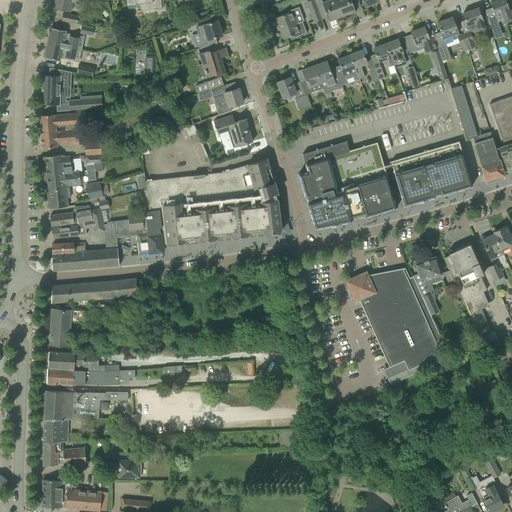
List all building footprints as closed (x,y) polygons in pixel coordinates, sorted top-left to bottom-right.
[(55,0),(54,9),(64,11),(70,12),(72,2),(81,4),(81,0),(55,0)] [(125,0),(126,1),(126,5),(139,4),(139,10),(161,8),(160,0),(125,0)] [(320,14),(314,0),(312,0),(306,2),(314,22),(321,19),(319,15),(320,14)] [(314,0),(320,14),(326,13),(329,22),(342,17),(335,0),(327,0),(323,2),(321,0),(314,0)] [(335,0),(342,17),(355,12),(352,3),(357,1),(356,0),(335,0)] [(505,0),(497,0),(490,3),(493,12),(494,14),(500,12),(504,22),(511,19),(511,21),(511,12),(510,13),(508,7),(505,0)] [(463,34),(469,49),(475,46),(470,33),(478,31),(485,28),(483,22),(482,20),(477,7),(462,13),(469,31),(463,34)] [(275,18),(283,39),(291,36),(292,38),(306,33),(302,22),(297,23),(292,12),(275,18)] [(61,21),(77,24),(79,17),(63,13),(61,21)] [(438,51),(441,61),(442,61),(450,58),(443,38),(451,36),(452,40),(457,38),(462,51),(469,49),(463,34),(458,35),(456,30),(452,17),(437,22),(440,32),(433,34),(437,48),(438,51)] [(490,26),(492,32),(493,32),(495,38),(502,36),(499,30),(500,30),(495,17),(488,20),(488,21),(490,26)] [(222,36),(217,20),(196,27),(198,35),(199,35),(201,42),(196,43),(198,49),(217,43),(215,38),(222,36)] [(81,25),(80,33),(92,36),(93,28),(81,25)] [(425,52),(437,48),(433,34),(431,30),(426,32),(425,27),(417,29),(417,28),(411,30),(412,31),(410,32),(415,45),(422,42),(425,52)] [(50,28),(47,42),(76,48),(79,38),(69,36),(68,39),(64,38),(66,31),(50,28)] [(405,60),(402,52),(401,49),(397,39),(385,44),(390,57),(393,65),(394,68),(406,64),(405,60)] [(76,48),(47,42),(44,58),(59,61),(61,53),(65,54),(64,57),(74,59),(76,48)] [(388,67),(393,65),(385,44),(380,46),(379,44),(373,46),(374,48),(373,48),(378,61),(385,59),(388,67)] [(221,58),(228,56),(225,47),(210,52),(209,50),(198,54),(205,76),(215,73),(217,77),(226,74),(221,58)] [(362,50),(350,55),(359,79),(364,77),(365,77),(360,65),(366,63),(367,63),(365,58),(362,50)] [(441,61),(438,51),(432,53),(440,81),(447,79),(447,77),(443,64),(442,61),(441,61)] [(153,72),(153,55),(145,55),(144,72),(153,72)] [(340,66),(335,68),(341,85),(347,83),(346,79),(352,77),(354,81),(359,79),(350,55),(337,59),(340,66)] [(316,65),(314,66),(322,88),(325,94),(327,100),(332,98),(330,92),(342,87),(341,85),(335,68),(329,70),(326,61),(316,65)] [(76,73),(92,76),(94,68),(78,65),(76,73)] [(305,79),(299,82),(305,96),(307,95),(311,93),(322,88),(314,66),(302,70),(305,79)] [(380,67),(375,69),(379,80),(385,78),(381,67),(380,67)] [(498,67),(483,71),(486,78),(500,74),(498,67)] [(379,80),(375,69),(369,71),(368,71),(373,82),(379,80)] [(420,87),(416,74),(408,77),(412,89),(420,87)] [(64,104),(65,87),(62,87),(63,78),(60,78),(60,76),(43,75),(42,75),(42,76),(41,103),(41,104),(42,104),(58,105),(59,105),(59,104),(59,103),(64,104)] [(195,86),(197,94),(204,92),(214,89),(223,85),(220,77),(195,86)] [(305,96),(299,82),(292,84),(290,77),(277,82),(283,98),(294,94),(296,98),(295,99),(299,110),(311,106),(307,95),(305,96)] [(504,175),(503,173),(495,148),(492,138),(490,132),(477,136),(473,122),(464,93),(461,85),(458,86),(450,89),(467,140),(474,137),(476,143),(474,143),(475,147),(474,148),(477,158),(478,157),(485,181),(504,175)] [(210,90),(214,103),(226,100),(228,107),(233,105),(243,102),(238,88),(226,92),(224,86),(214,89),(210,90)] [(204,92),(197,94),(200,101),(206,99),(204,92)] [(503,145),(495,148),(503,173),(511,169),(511,95),(488,104),(503,145)] [(404,96),(387,101),(388,107),(406,102),(404,96)] [(69,101),(69,110),(102,108),(101,98),(69,101)] [(382,100),(374,103),(376,110),(384,108),(382,100)] [(84,110),(75,110),(76,113),(50,115),(40,116),(40,118),(40,120),(40,123),(41,125),(41,127),(40,127),(41,146),(43,148),(53,147),(57,147),(57,144),(64,143),(64,144),(78,143),(77,131),(77,125),(85,125),(85,124),(84,110)] [(223,118),(213,121),(217,134),(230,130),(236,147),(252,142),(249,133),(252,132),(248,118),(234,122),(232,115),(223,118)] [(295,133),(297,139),(307,136),(305,130),(295,133)] [(307,202),(314,228),(330,225),(332,225),(332,224),(337,223),(337,224),(339,223),(351,220),(351,219),(364,215),(365,217),(396,208),(386,175),(387,175),(386,172),(385,172),(376,142),(349,150),(346,141),(302,154),(305,163),(307,171),(298,174),(305,197),(306,197),(307,202)] [(390,161),(393,170),(393,173),(394,173),(404,206),(419,201),(419,202),(420,202),(420,201),(435,197),(435,195),(440,194),(440,195),(471,186),(458,141),(390,161)] [(84,144),(84,155),(100,154),(100,143),(84,144)] [(43,157),(45,176),(57,174),(63,173),(74,172),(73,160),(70,161),(70,156),(62,157),(61,155),(43,157)] [(273,182),(266,159),(221,172),(145,181),(146,188),(148,211),(159,210),(161,228),(163,243),(167,243),(167,244),(169,244),(169,242),(182,241),(182,242),(184,242),(184,241),(199,239),(199,241),(201,240),(201,239),(214,237),(214,239),(216,239),(216,237),(231,235),(231,237),(233,237),(233,235),(246,234),(247,235),(249,235),(248,233),(263,232),(264,233),(266,233),(265,232),(279,230),(279,232),(281,231),(281,230),(285,229),(277,203),(278,203),(277,200),(276,200),(275,194),(277,193),(274,182),(273,182)] [(45,176),(47,190),(69,188),(68,186),(80,184),(79,171),(74,172),(63,173),(57,174),(45,176)] [(143,176),(136,178),(139,190),(146,188),(145,181),(143,181),(143,176)] [(86,185),(89,200),(102,197),(99,182),(86,185)] [(69,188),(47,190),(49,209),(67,206),(66,192),(69,192),(69,188)] [(77,223),(78,223),(91,220),(89,211),(100,208),(98,202),(87,205),(74,206),(71,213),(50,215),(51,226),(77,223)] [(91,220),(78,223),(78,225),(51,228),(52,238),(86,234),(85,228),(103,224),(101,215),(100,208),(89,211),(91,220)] [(159,210),(148,211),(145,212),(147,229),(129,231),(130,235),(136,235),(139,254),(162,251),(159,228),(161,228),(159,210)] [(128,216),(128,219),(129,231),(143,229),(142,214),(128,216)] [(106,222),(108,230),(116,229),(115,220),(106,222)] [(493,232),(493,234),(494,233),(501,248),(507,245),(509,251),(511,249),(511,239),(510,235),(506,226),(493,232)] [(494,233),(493,234),(481,239),(485,248),(490,260),(495,257),(493,252),(501,248),(494,233)] [(486,290),(480,275),(483,274),(469,242),(447,252),(449,255),(443,258),(479,337),(491,332),(481,309),(485,307),(479,293),(486,290)] [(52,244),(52,258),(69,257),(69,255),(72,255),(72,254),(73,252),(74,252),(74,247),(74,244),(52,244)] [(69,257),(52,258),(52,271),(119,265),(117,249),(85,251),(85,246),(74,247),(74,252),(73,252),(72,254),(72,255),(69,255),(69,257)] [(422,296),(431,315),(439,311),(430,291),(433,291),(431,284),(443,280),(435,257),(416,264),(419,274),(412,275),(422,296)] [(487,267),(493,280),(503,276),(500,270),(498,271),(494,264),(487,267)] [(445,349),(413,276),(409,278),(404,268),(361,276),(360,274),(349,279),(345,281),(354,301),(359,299),(388,366),(383,369),(390,384),(444,362),(442,356),(445,349)] [(52,293),(52,303),(72,301),(117,297),(138,295),(136,284),(136,278),(115,280),(52,285),(52,293)] [(52,308),(50,327),(69,328),(70,321),(90,323),(90,311),(52,308)] [(69,328),(50,327),(49,345),(68,346),(69,328)] [(49,351),(48,367),(73,369),(83,370),(83,368),(99,368),(98,353),(84,354),(84,356),(74,356),(75,353),(49,351)] [(174,378),(173,366),(163,366),(164,378),(174,378)] [(135,378),(134,370),(119,371),(103,371),(83,370),(73,369),(48,367),(47,383),(73,385),(73,383),(102,385),(119,384),(119,376),(125,375),(125,379),(135,378)] [(98,418),(100,400),(114,400),(127,400),(128,392),(105,391),(105,393),(85,392),(85,393),(46,390),(44,420),(67,419),(71,419),(98,418)] [(491,418),(485,421),(488,427),(494,424),(491,418)] [(44,420),(43,442),(60,442),(67,442),(67,419),(44,420)] [(278,439),(289,440),(289,431),(279,430),(278,439)] [(60,442),(43,442),(43,465),(58,464),(63,464),(85,462),(85,452),(84,448),(62,450),(60,450),(60,442)] [(117,477),(127,478),(139,478),(140,461),(148,461),(148,454),(130,454),(130,460),(118,460),(117,464),(115,464),(114,473),(117,473),(117,477)] [(485,462),(493,478),(500,474),(492,458),(485,462)] [(42,506),(100,511),(100,503),(106,503),(107,492),(70,489),(71,477),(57,476),(57,480),(42,479),(42,506)] [(476,485),(479,483),(475,476),(473,478),(472,476),(465,480),(470,490),(477,487),(476,485)] [(477,490),(482,499),(485,504),(488,511),(490,511),(503,506),(498,497),(497,496),(501,494),(494,481),(491,483),(484,486),(477,490)] [(457,495),(451,498),(457,511),(472,511),(470,506),(477,503),(471,492),(466,495),(468,499),(461,503),(457,495)] [(457,511),(451,498),(444,502),(448,510),(443,511),(457,511)] [(120,511),(132,511),(149,511),(151,501),(122,499),(120,511)]
